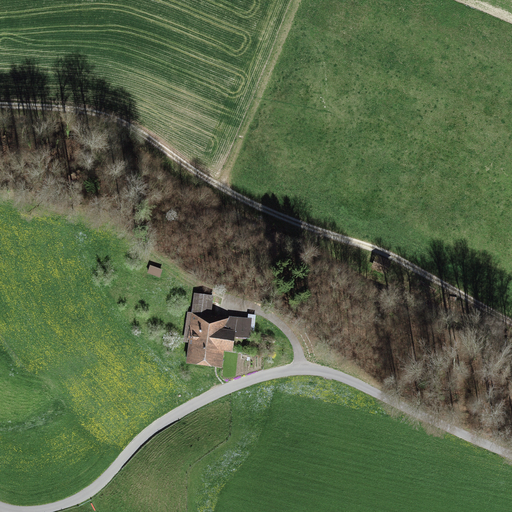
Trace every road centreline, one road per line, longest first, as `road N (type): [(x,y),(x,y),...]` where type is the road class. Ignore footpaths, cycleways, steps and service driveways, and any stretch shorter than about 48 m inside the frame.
road 1 (unclassified): [(3,509),(76,499),(170,416),(238,383),(301,367),(330,371),(511,455)]
road 2 (track): [(0,104),(82,110),(125,123),(261,208),(385,253),(511,322)]
